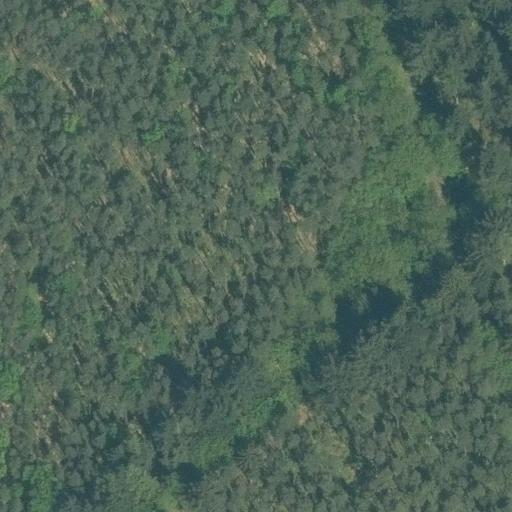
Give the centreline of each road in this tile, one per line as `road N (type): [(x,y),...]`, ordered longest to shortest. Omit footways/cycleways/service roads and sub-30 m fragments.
road 1 (track): [(194,511),(466,267)]
road 2 (track): [(348,0),(466,267)]
road 3 (track): [(466,267),(511,411)]
